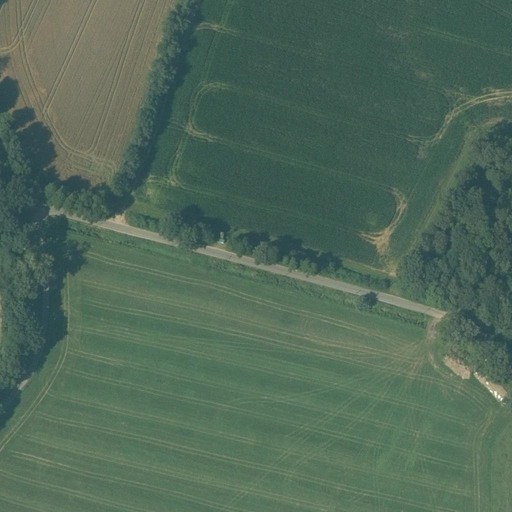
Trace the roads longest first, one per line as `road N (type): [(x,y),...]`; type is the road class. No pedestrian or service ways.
road 1 (unclassified): [(27,199),(454,319),(511,369)]
road 2 (track): [(195,0),(161,110),(109,225)]
road 3 (unclassified): [(0,412),(32,367),(44,326),(45,279),(27,199)]
road 4 (track): [(511,131),(473,145),(387,299)]
